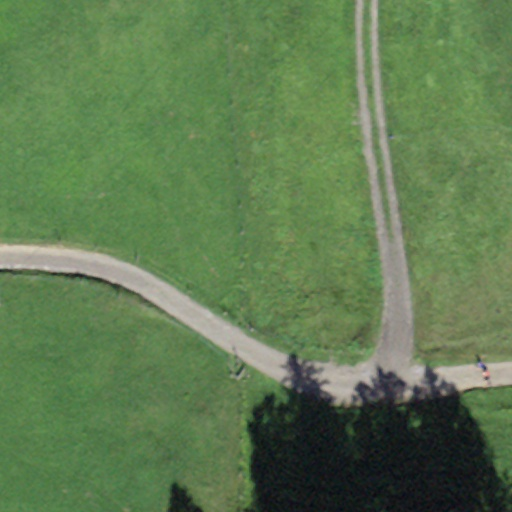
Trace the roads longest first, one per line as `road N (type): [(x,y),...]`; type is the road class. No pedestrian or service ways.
road 1 (track): [(0,257),(81,259),(155,283),(285,368),(346,381),(511,370)]
road 2 (track): [(410,381),(365,31),(368,0)]
